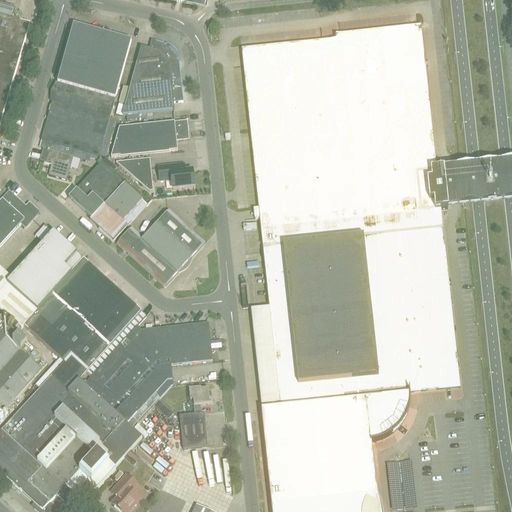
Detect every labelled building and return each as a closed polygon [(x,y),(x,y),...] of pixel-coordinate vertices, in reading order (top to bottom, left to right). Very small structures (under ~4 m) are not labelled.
[(17,15),(15,11),(0,7),(0,128),(28,31),(30,25),(21,23),(19,20),(21,19),(19,14),(17,15)] [(110,119),(117,94),(132,42),(74,26),(41,142),(65,148),(87,155),(99,158),(110,119)] [(454,383),(436,221),(441,221),(440,211),(448,210),(443,169),(431,171),(415,26),(340,34),(340,39),(246,50),(247,60),(255,129),(249,129),(280,409),(261,411),(272,511),(378,511),(371,439),(374,439),(380,437),(386,434),(391,430),(395,426),(399,421),(402,415),(404,409),(404,403),(405,399),(404,395),(403,388),(454,383)] [(141,49),(122,118),(174,111),(173,104),(183,103),(179,62),(164,44),(152,41),(149,51),(141,49)] [(119,129),(111,158),(177,151),(176,142),(189,141),(187,122),(119,129)] [(87,155),(65,148),(63,155),(45,150),(43,150),(40,162),(52,165),(49,177),(66,181),(73,159),(85,162),(87,155)] [(116,164),(149,193),(153,192),(151,170),(150,160),(116,164)] [(511,203),(511,161),(443,169),(448,210),(511,203)] [(123,223),(143,202),(101,164),(71,197),(94,218),(92,221),(100,228),(98,230),(113,243),(127,227),(123,223)] [(172,181),(173,190),(194,188),(192,172),(173,174),(171,175),(171,168),(159,169),(160,182),(172,181)] [(37,211),(29,205),(26,209),(9,193),(0,203),(0,247),(21,224),(26,229),(37,216),(37,211)] [(164,289),(204,246),(168,213),(142,241),(131,231),(117,246),(164,289)] [(75,511),(140,439),(77,382),(139,313),(52,235),(0,291),(0,307),(63,363),(0,431),(0,471),(42,511),(56,497),(73,511),(75,511)] [(0,416),(48,365),(13,333),(18,327),(5,315),(1,320),(0,319),(0,416)] [(173,382),(171,366),(212,362),(208,324),(141,331),(137,328),(90,379),(90,380),(84,386),(131,429),(158,400),(158,399),(154,396),(167,382),(173,382)] [(194,415),(201,415),(200,406),(210,405),(210,403),(209,403),(208,391),(200,391),(200,389),(188,391),(190,401),(193,401),(194,415)] [(146,439),(167,419),(158,410),(137,430),(146,439)] [(204,414),(201,415),(194,415),(179,417),(183,451),(207,448),(204,414)] [(131,453),(125,460),(134,467),(139,461),(139,460),(131,453)] [(119,472),(113,479),(117,482),(123,475),(119,472)] [(112,505),(120,511),(128,511),(140,499),(130,491),(136,485),(126,476),(116,488),(122,493),(112,505)]
